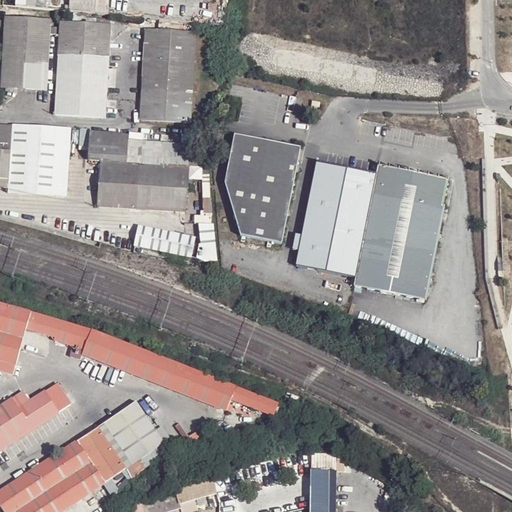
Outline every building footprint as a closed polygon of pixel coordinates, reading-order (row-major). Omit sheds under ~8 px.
[(70,0),(69,13),(105,16),(107,1),(99,0),(70,0)] [(46,92),(51,22),(6,19),(1,89),(46,92)] [(57,77),(57,87),(56,100),(55,106),(55,117),(104,120),(110,27),(61,24),(58,68),(57,77)] [(196,36),(145,33),(140,123),(189,126),(196,36)] [(70,131),(0,126),(0,189),(6,190),(5,196),(64,200),(70,131)] [(101,162),(127,164),(129,139),(114,136),(90,134),(87,161),(101,162)] [(246,147),(248,139),(235,136),(233,143),(246,147)] [(127,164),(189,167),(188,180),(200,180),(200,233),(194,262),(217,269),(207,139),(191,138),(182,137),(181,143),(129,139),(127,164)] [(301,151),(248,139),(246,147),(233,143),(224,184),(237,237),(279,247),(301,151)] [(355,275),(377,175),(318,161),(297,262),(355,275)] [(127,164),(101,162),(97,207),(186,213),(188,180),(189,167),(127,164)] [(355,275),(352,291),(423,306),(444,212),(442,212),(447,184),(379,169),(377,175),(355,275)] [(140,228),(135,247),(191,259),(196,240),(140,228)] [(439,255),(449,257),(452,241),(443,239),(439,255)] [(27,328),(32,313),(0,303),(0,362),(15,367),(27,328)] [(234,402),(239,389),(94,332),(78,325),(32,313),(27,328),(57,338),(56,341),(77,348),(74,360),(84,362),(85,356),(229,413),(230,411),(232,408),(234,402)] [(395,333),(400,320),(386,315),(381,328),(395,333)] [(281,409),(282,407),(239,389),(234,402),(277,419),(281,409)] [(0,451),(60,413),(48,393),(32,402),(25,393),(0,409),(0,451)] [(139,463),(166,446),(139,403),(107,424),(134,467),(139,463)] [(100,429),(79,442),(107,483),(127,470),(100,429)] [(199,439),(198,438),(193,429),(181,436),(187,447),(199,439)] [(211,430),(198,438),(199,439),(202,445),(215,437),(211,430)] [(175,441),(166,446),(139,463),(144,471),(180,448),(175,441)] [(61,511),(107,483),(79,442),(0,491),(0,505),(4,511),(61,511)] [(144,471),(139,463),(134,467),(127,471),(131,479),(144,471)] [(310,511),(328,511),(329,471),(310,472),(310,511)] [(140,507),(141,511),(175,511),(181,510),(179,505),(212,495),(210,491),(207,492),(204,482),(175,491),(176,495),(140,507)]
